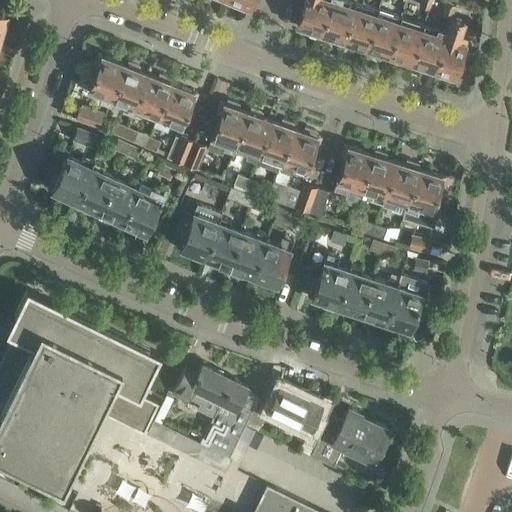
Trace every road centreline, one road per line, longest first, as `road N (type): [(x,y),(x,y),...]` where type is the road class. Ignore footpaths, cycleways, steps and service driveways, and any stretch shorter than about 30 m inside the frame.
road 1 (residential): [(447,401),(205,315),(0,222)]
road 2 (residential): [(447,401),(497,140)]
road 3 (residential): [(497,140),(251,59)]
road 4 (residential): [(0,197),(65,0)]
road 5 (residential): [(251,59),(96,0)]
road 6 (residential): [(497,140),(511,14)]
